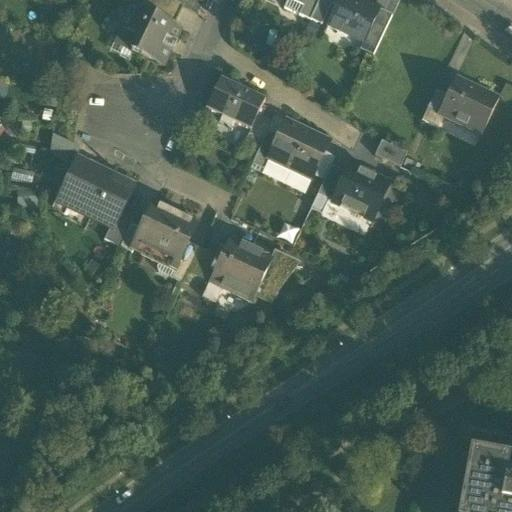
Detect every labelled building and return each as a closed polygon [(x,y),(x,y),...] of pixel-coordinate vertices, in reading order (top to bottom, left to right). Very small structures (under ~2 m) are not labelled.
[(167,2),(163,0),(146,0),(140,13),(173,29),(182,9),(167,2)] [(320,2),(315,0),(299,0),(299,2),(297,1),(290,15),(309,24),(310,22),(320,2)] [(378,12),(353,0),(337,0),(325,26),(362,44),(363,44),(378,12)] [(329,6),(320,2),(310,22),(319,26),(329,6)] [(140,13),(131,9),(120,33),(110,54),(129,63),(132,57),(161,71),(169,55),(172,56),(176,47),(173,45),(180,32),(173,29),(140,13)] [(392,18),(378,12),(363,44),(362,44),(358,53),(372,60),(392,18)] [(263,101),(218,80),(204,112),(220,119),(218,124),(231,130),(233,125),(249,132),(263,101)] [(497,103),(453,82),(445,99),(436,118),(479,139),(497,103)] [(435,95),(426,114),(436,118),(445,99),(435,95)] [(308,136),(285,125),(278,139),(264,172),(262,175),(285,186),(308,136)] [(256,157),(252,167),(264,172),(278,139),(267,134),(262,144),(256,157)] [(308,136),(285,186),(304,195),(328,145),(308,136)] [(74,147),(52,137),(50,154),(72,165),(73,161),(74,147)] [(262,144),(251,139),(246,140),(241,150),(256,157),(262,144)] [(400,170),(406,156),(383,145),(376,160),(400,170)] [(130,186),(77,161),(63,191),(69,194),(62,208),(108,229),(110,230),(118,213),(130,186)] [(371,222),(388,186),(350,168),(346,177),(334,204),(371,222)] [(319,198),(334,204),(346,177),(332,170),(319,198)] [(35,189),(16,190),(18,209),(37,208),(35,189)] [(195,227),(152,206),(140,231),(131,249),(133,250),(164,264),(167,257),(177,262),(178,263),(187,245),(195,227)] [(133,220),(118,213),(110,230),(108,229),(102,242),(119,250),(130,226),(133,220)] [(130,226),(119,250),(131,256),(133,250),(131,249),(140,231),(130,226)] [(271,262),(229,242),(220,260),(221,261),(209,286),(252,306),(255,299),(270,306),(276,294),(297,267),(274,256),(271,262)] [(187,245),(178,263),(177,262),(168,280),(182,286),(187,275),(198,251),(199,250),(187,245)] [(220,260),(199,250),(198,251),(187,275),(209,286),(221,261),(220,260)] [(511,511),(511,471),(466,463),(457,511),(511,511)]
